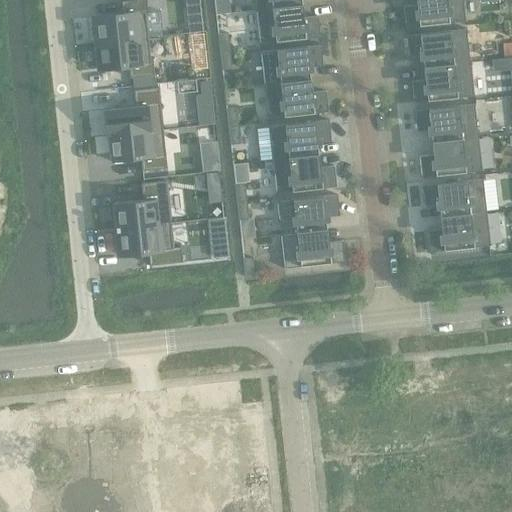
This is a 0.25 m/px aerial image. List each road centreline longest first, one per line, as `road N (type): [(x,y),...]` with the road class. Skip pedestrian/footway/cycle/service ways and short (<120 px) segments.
road 1 (residential): [(86,351),(49,0)]
road 2 (residential): [(387,319),(352,0)]
road 3 (residential): [(308,511),(289,329)]
road 4 (residential): [(137,345),(289,329)]
road 5 (residential): [(387,319),(511,305)]
